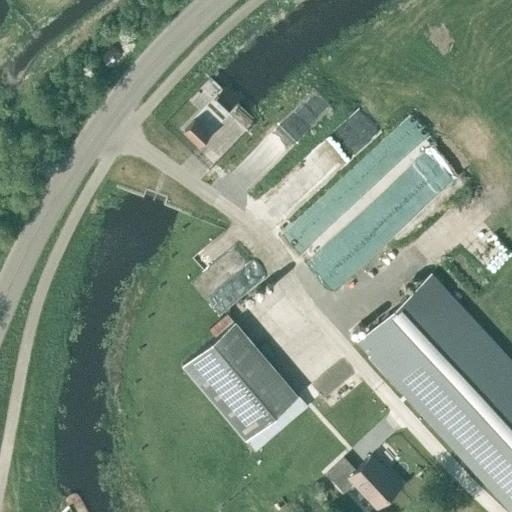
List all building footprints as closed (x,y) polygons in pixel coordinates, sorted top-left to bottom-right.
[(108,63),(121,52),(114,44),(101,55),(108,63)] [(183,130),(199,146),(209,135),(193,120),(183,130)] [(344,123),(329,137),(345,154),(360,140),(344,123)] [(358,166),(372,182),(418,142),(406,127),(372,156),(371,155),(358,166)] [(478,195),(463,208),(478,225),(493,212),(478,195)] [(357,340),(511,510),(511,360),(430,273),(357,340)] [(214,336),(182,364),(254,450),(306,406),(234,320),(214,336)] [(386,471),(370,454),(355,469),(343,456),(326,473),(342,491),(353,481),(376,506),(401,483),(388,469),(386,471)]
